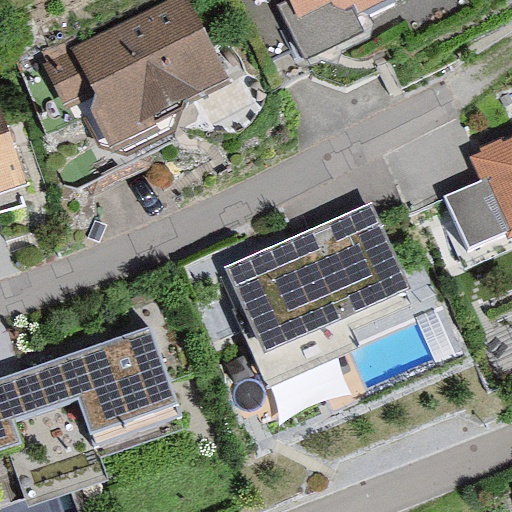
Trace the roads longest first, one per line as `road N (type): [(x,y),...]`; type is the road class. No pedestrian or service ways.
road 1 (residential): [(0,305),(278,190),(461,92)]
road 2 (residential): [(355,511),(511,444)]
